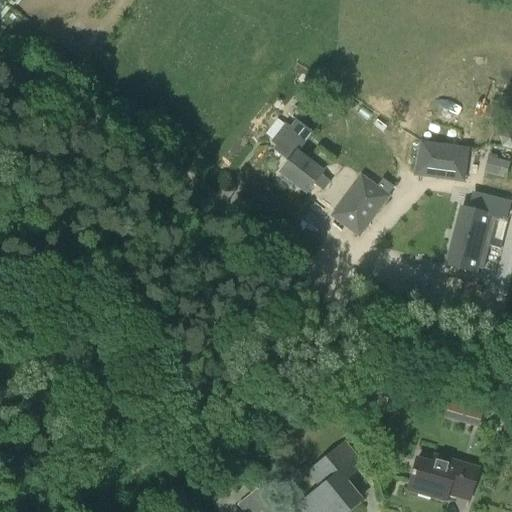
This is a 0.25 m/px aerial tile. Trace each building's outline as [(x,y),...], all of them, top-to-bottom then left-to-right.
[(279,174),(283,177),(305,194),(312,184),(322,192),(330,181),(320,174),(322,172),(321,172),(331,159),(319,150),(309,162),(297,152),(311,134),(297,124),(291,131),(287,127),(274,144),(279,147),(276,151),(289,161),(279,174)] [(468,150),(420,144),(416,175),(464,181),(468,150)] [(361,178),(342,203),(332,217),(358,236),(387,197),(373,187),(361,178)] [(450,268),(478,275),(493,219),(504,222),(508,206),(479,199),(476,213),(465,210),(450,268)] [(365,377),(361,393),(378,398),(382,382),(365,377)] [(468,410),(464,425),(477,429),(481,414),(468,410)] [(345,511),(358,501),(358,502),(359,501),(343,481),(361,466),(344,444),(316,467),(328,482),(298,506),(303,511),(345,511)] [(431,463),(416,459),(407,490),(445,501),(447,495),(468,501),(477,469),(433,457),(431,463)] [(273,511),(256,492),(246,500),(254,510),(250,511),(273,511)]
